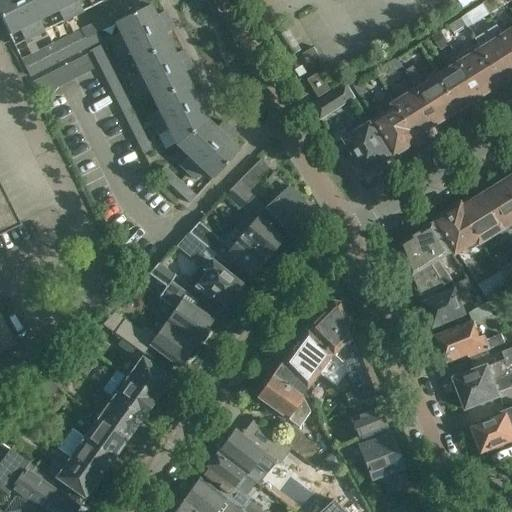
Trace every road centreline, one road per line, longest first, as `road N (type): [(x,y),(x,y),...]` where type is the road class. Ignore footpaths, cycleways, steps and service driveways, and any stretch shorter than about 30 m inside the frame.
road 1 (residential): [(142,511),(238,365),(349,234)]
road 2 (residential): [(455,497),(349,234)]
road 3 (residential): [(349,234),(224,0)]
road 4 (residential): [(349,234),(511,130)]
